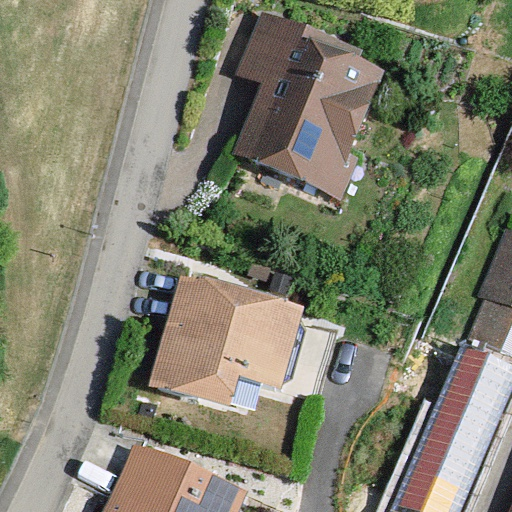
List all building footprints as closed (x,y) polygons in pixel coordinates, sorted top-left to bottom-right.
[(343,222),(413,96),(276,20),(237,89),(268,106),(236,162),(343,222)] [(511,245),(479,316),(511,331),(511,245)] [(314,321),(177,289),(148,410),(247,434),(256,398),(293,407),(314,321)] [(470,511),(511,414),(511,379),(466,360),(401,511),(470,511)] [(270,511),(141,456),(116,511),(270,511)]
